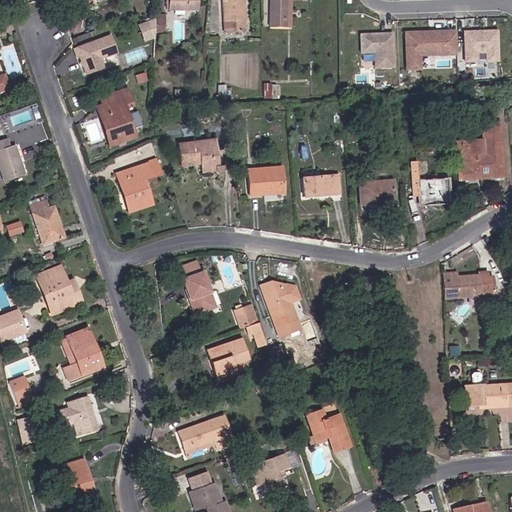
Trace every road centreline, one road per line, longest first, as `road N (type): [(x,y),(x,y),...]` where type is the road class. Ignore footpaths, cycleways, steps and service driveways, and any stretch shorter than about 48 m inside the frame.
road 1 (residential): [(511,207),(419,258),(379,262),(222,238),(119,258),(116,267)]
road 2 (residential): [(116,267),(148,412),(132,470),(134,511)]
road 3 (residential): [(116,267),(99,237),(38,38)]
road 4 (residential): [(362,511),(434,473),(511,462)]
road 5 (residential): [(372,0),(406,7),(511,2)]
